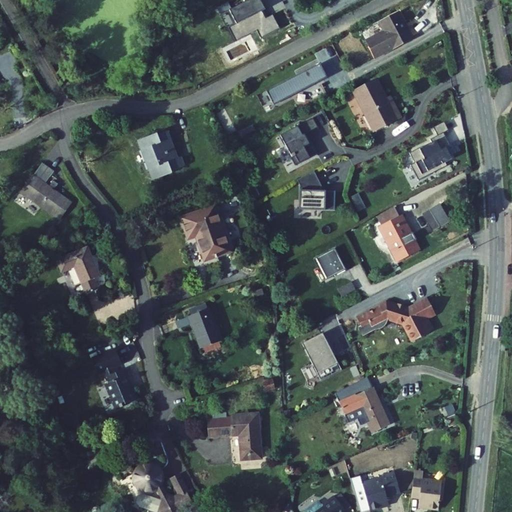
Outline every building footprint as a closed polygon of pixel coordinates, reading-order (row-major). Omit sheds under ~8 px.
[(280,28),(273,14),(268,17),(260,0),(249,0),(220,14),(234,43),(257,32),(259,37),(280,28)] [(386,24),(367,34),(376,51),(412,31),(398,7),(381,16),(386,24)] [(311,76),(304,62),(251,90),(257,102),(276,92),(277,94),(311,76)] [(374,80),(352,91),(373,130),(399,116),(388,95),(384,97),(374,80)] [(276,92),(257,102),(258,104),(277,94),(276,92)] [(297,119),(284,126),(289,135),(302,128),(297,119)] [(429,129),(425,121),(414,127),(418,135),(424,132),(429,129)] [(444,123),(434,128),(437,135),(447,130),(444,123)] [(278,166),(301,154),(295,143),(291,145),(286,136),(289,135),(284,126),(263,137),(268,146),(269,145),(275,157),(274,158),(278,166)] [(169,130),(143,140),(158,181),(174,175),(173,170),(189,164),(185,153),(179,156),(169,130)] [(431,145),(424,132),(418,135),(411,139),(413,142),(404,147),(404,146),(390,153),(396,164),(392,166),(400,180),(412,174),(410,171),(418,166),(420,170),(429,165),(427,161),(433,158),(427,147),(431,145)] [(49,167),(26,194),(63,224),(78,206),(63,193),(68,188),(62,183),(57,189),(53,185),(60,176),(49,167)] [(297,172),(280,180),(283,186),(282,209),(317,212),(318,193),(305,192),(305,186),(297,172)] [(350,197),(358,212),(365,208),(358,193),(350,197)] [(394,205),(377,214),(384,227),(402,218),(394,205)] [(218,208),(185,221),(193,241),(200,238),(209,261),(235,251),(218,208)] [(430,210),(423,214),(431,232),(439,229),(430,210)] [(384,227),(382,228),(401,264),(423,252),(404,217),(402,218),(384,227)] [(314,259),(325,280),(344,270),(333,249),(314,259)] [(93,250),(61,264),(66,275),(80,269),(93,297),(105,292),(101,281),(106,279),(93,250)] [(341,299),(355,291),(351,283),(336,291),(341,299)] [(375,309),(367,314),(372,324),(380,320),(382,324),(384,323),(385,326),(387,326),(389,326),(390,326),(392,326),(394,324),(395,323),(396,322),(397,321),(397,319),(396,317),(399,315),(414,320),(424,337),(440,327),(440,326),(444,324),(438,313),(446,309),(437,293),(419,303),(415,302),(415,301),(408,299),(407,300),(400,298),(400,299),(396,298),(387,302),(388,304),(376,310),(375,309)] [(208,308),(190,316),(205,348),(222,341),(208,308)] [(370,326),(374,332),(385,326),(384,323),(382,324),(380,320),(372,324),(370,326)] [(308,336),(288,347),(292,354),(312,342),(308,336)] [(328,372),(312,342),(292,354),(308,383),(328,372)] [(119,348),(97,358),(104,373),(109,370),(114,381),(110,383),(121,408),(141,399),(126,368),(120,371),(118,366),(125,363),(119,348)] [(279,380),(263,381),(264,389),(279,388),(279,380)] [(380,387),(348,403),(353,414),(367,407),(381,433),(399,424),(380,387)] [(258,414),(229,417),(229,418),(231,438),(241,437),(244,463),(263,461),(258,414)] [(209,440),(231,438),(229,418),(207,420),(209,440)] [(176,496),(165,494),(161,480),(161,473),(159,469),(153,464),(147,462),(141,463),(137,465),(133,470),(131,475),(132,482),(135,487),(139,492),(146,493),(155,491),(162,504),(160,511),(181,511),(181,510),(194,503),(187,490),(179,495),(176,496)] [(362,486),(372,511),(391,505),(389,498),(403,493),(395,470),(381,476),(382,478),(362,486)] [(171,478),(179,495),(187,490),(189,489),(180,472),(171,478)] [(415,475),(412,497),(421,498),(420,508),(439,510),(442,481),(423,479),(424,476),(415,475)] [(347,511),(336,496),(324,505),(326,507),(319,511),(347,511)] [(319,511),(326,507),(324,505),(322,502),(309,511),(319,511)]
